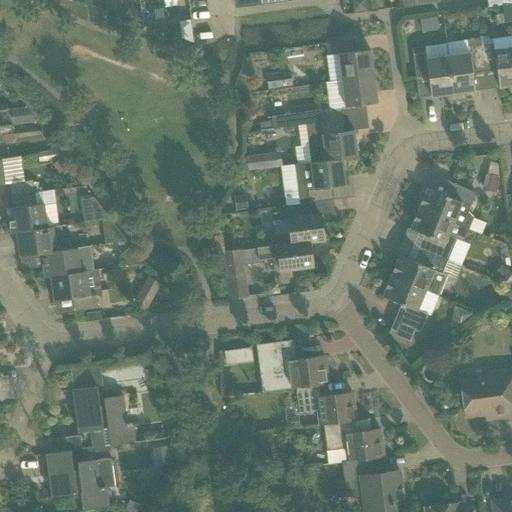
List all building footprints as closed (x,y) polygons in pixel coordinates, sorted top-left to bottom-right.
[(104,0),(106,11),(115,9),(113,0),(104,0)] [(365,0),(351,0),(353,12),(367,11),(365,0)] [(383,8),(381,0),(368,0),(369,10),(383,8)] [(503,15),(504,24),(511,22),(511,15),(510,5),(502,6),(503,15)] [(125,16),(133,22),(140,13),(132,7),(125,16)] [(437,17),(420,19),(421,33),(438,31),(437,17)] [(167,32),(165,18),(153,20),(155,28),(167,32)] [(193,41),(190,20),(179,22),(181,38),(193,41)] [(497,68),(499,88),(508,86),(509,94),(511,93),(511,36),(492,39),(493,44),(482,46),(486,70),(497,68)] [(354,40),(330,42),(332,55),(338,54),(342,82),(373,77),(370,50),(355,52),(354,40)] [(445,45),(447,57),(449,57),(455,101),(467,100),(466,93),(475,91),(472,72),(486,70),(482,46),(469,47),(468,41),(445,45)] [(449,57),(447,57),(426,60),(425,53),(412,55),(416,78),(428,77),(431,97),(440,96),(441,103),(455,101),(449,57)] [(268,89),(276,88),(293,86),(291,72),(275,74),(274,74),(266,75),(268,89)] [(373,77),(342,82),(345,108),(377,104),(373,77)] [(20,108),(21,124),(34,122),(26,107),(20,108)] [(318,111),(320,122),(343,119),(341,108),(318,111)] [(286,128),(298,126),(306,125),(306,124),(307,124),(320,122),(318,111),(310,113),(285,116),(271,117),(272,129),(286,128)] [(306,124),(306,125),(311,163),(325,162),(325,163),(342,160),(357,158),(353,131),(345,132),(343,119),(320,122),(307,124),(306,124)] [(0,135),(4,135),(13,134),(12,126),(0,127),(0,135)] [(12,143),(14,141),(13,134),(4,135),(5,144),(12,143)] [(247,170),(262,168),(261,158),(261,154),(246,156),(247,170)] [(278,207),(278,208),(308,203),(333,200),(332,188),(345,186),(342,160),(325,163),(325,162),(311,163),(298,165),(295,165),(299,204),(278,207)] [(499,178),(487,176),(485,175),(482,187),(496,189),(499,178)] [(11,197),(34,194),(33,180),(9,183),(11,197)] [(468,212),(468,210),(476,193),(452,183),(446,197),(427,189),(418,209),(453,224),(468,230),(468,229),(481,235),(486,223),(473,218),(468,212)] [(58,227),(55,203),(37,206),(35,194),(34,194),(11,197),(12,208),(8,209),(11,234),(17,233),(47,230),(47,229),(53,228),(58,227)] [(236,211),(248,209),(246,195),(234,197),(236,211)] [(85,220),(101,218),(98,197),(82,199),(85,220)] [(271,247),(309,242),(323,240),(320,215),(310,216),(308,203),(278,208),(280,220),(288,219),(290,233),(269,236),(271,247)] [(410,229),(428,237),(423,252),(448,262),(457,239),(463,241),(468,230),(453,224),(418,209),(410,229)] [(20,257),(42,254),(56,252),(56,251),(69,249),(68,241),(55,243),(53,228),(47,229),(47,230),(17,233),(20,257)] [(207,237),(208,249),(201,250),(202,257),(209,256),(225,255),(224,253),(222,236),(207,237)] [(271,247),(239,251),(224,253),(225,255),(230,298),(247,296),(244,265),(259,263),(259,261),(279,258),(280,271),(312,267),(309,242),(271,247)] [(79,257),(102,254),(100,245),(69,249),(56,251),(56,252),(42,254),(45,278),(51,277),(51,276),(81,272),(81,271),(79,257)] [(119,256),(126,267),(143,264),(144,263),(131,247),(119,256)] [(448,262),(423,252),(418,264),(399,256),(390,278),(425,293),(425,291),(438,296),(447,275),(443,274),(448,262)] [(505,282),(511,274),(511,273),(502,266),(494,276),(504,283),(505,282)] [(74,311),(92,308),(98,308),(96,296),(101,295),(98,269),(87,271),(81,271),(81,272),(51,276),(51,277),(54,301),(72,299),(74,311)] [(148,277),(141,290),(153,297),(160,284),(148,277)] [(418,310),(425,293),(390,278),(382,297),(401,305),(389,333),(410,342),(415,331),(420,333),(428,315),(418,310)] [(511,289),(499,288),(498,300),(511,301),(511,295),(511,289)] [(472,313),(462,309),(460,323),(472,313)] [(292,389),(295,389),(318,385),(328,384),(324,356),(295,360),(292,341),(256,345),(259,366),(268,365),(272,390),(262,391),(263,392),(292,389)] [(238,351),(224,352),(226,366),(235,365),(239,360),(239,359),(238,351)] [(74,390),(73,390),(78,433),(90,432),(93,448),(134,442),(132,423),(126,424),(122,396),(104,398),(104,405),(100,405),(97,386),(102,386),(99,366),(71,370),(74,390)] [(461,383),(465,417),(493,413),(494,418),(511,416),(509,404),(511,403),(511,370),(487,374),(488,380),(461,383)] [(320,397),(318,385),(295,389),(299,413),(317,411),(319,425),(323,425),(346,422),(356,420),(352,393),(320,397)] [(346,449),(348,462),(371,459),(383,457),(380,429),(348,433),(346,422),(323,425),(326,452),(346,449)] [(257,435),(259,453),(273,451),(271,433),(257,435)] [(80,436),(75,436),(69,437),(71,450),(82,449),(80,436)] [(155,447),(156,465),(173,464),(172,446),(155,447)] [(108,508),(105,487),(116,485),(112,458),(77,463),(78,471),(73,471),(70,451),(46,454),(52,497),(81,494),(84,511),(108,508)] [(392,511),(395,511),(394,505),(404,503),(399,471),(373,475),(371,459),(348,462),(342,463),(346,493),(346,497),(363,495),(365,511),(392,511)] [(511,511),(511,496),(505,497),(507,510),(494,511),(493,511),(511,511)] [(471,511),(471,508),(459,509),(458,503),(424,508),(424,511),(471,511)]
